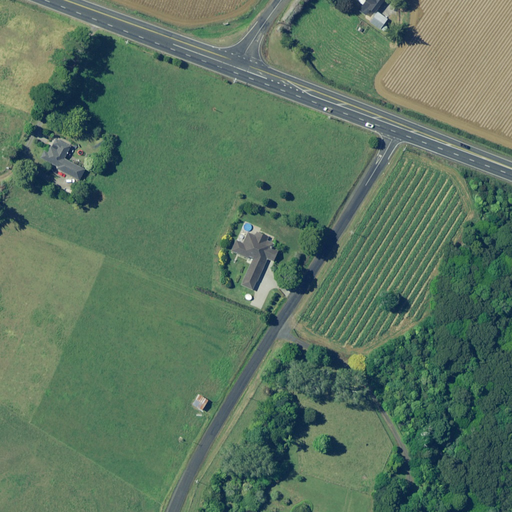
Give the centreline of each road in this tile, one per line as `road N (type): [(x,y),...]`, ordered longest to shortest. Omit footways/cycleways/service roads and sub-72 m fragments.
road 1 (unclassified): [(174,511),(198,456),(399,123)]
road 2 (secondary): [(241,63),(66,0)]
road 3 (secondary): [(399,123),(241,63)]
road 4 (secondary): [(511,168),(399,123)]
